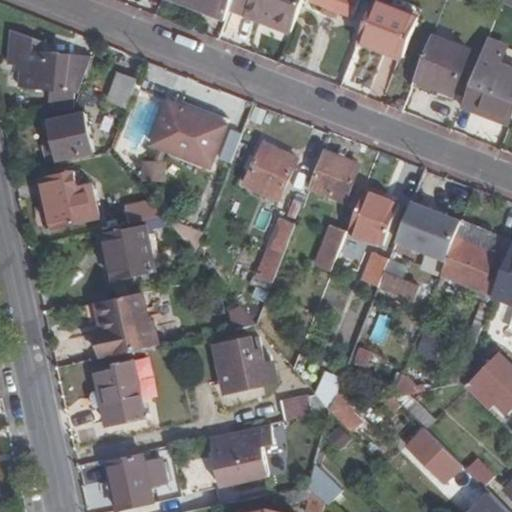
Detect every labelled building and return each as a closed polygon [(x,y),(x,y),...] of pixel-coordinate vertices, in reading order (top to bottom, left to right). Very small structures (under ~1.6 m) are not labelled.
[(186,0),(227,15),(228,12),(232,0),(186,0)] [(261,16),(293,28),(304,0),(232,0),(228,12),(257,23),(261,16)] [(311,0),(310,3),(325,9),(339,14),(353,20),(360,0),(311,0)] [(419,20),(373,3),(360,37),(384,46),(382,51),(404,60),(419,20)] [(339,14),(325,9),(322,15),(336,21),(339,14)] [(257,23),(291,35),(293,28),(261,16),(257,23)] [(44,41),(13,30),(12,63),(21,64),(28,64),(28,71),(27,85),(54,86),(53,116),(64,113),(74,112),(97,53),(44,50),(44,41)] [(358,42),(382,51),(384,46),(360,37),(358,42)] [(471,51),(433,37),(416,79),(455,94),(471,51)] [(487,43),(485,49),(501,55),(503,49),(487,43)] [(477,106),(511,119),(511,72),(497,66),(501,55),(485,49),(462,108),(474,113),(477,106)] [(140,80),(121,72),(110,100),(130,109),(133,99),(136,92),(140,80)] [(230,128),(173,105),(156,147),(163,149),(169,152),(213,169),(230,128)] [(511,119),(477,106),(474,113),(510,127),(511,122),(511,119)] [(87,120),(51,126),(55,146),(45,148),(47,164),(95,155),(87,120)] [(244,135),(234,131),(222,160),(232,164),(244,135)] [(299,160),(266,144),(246,184),(280,201),(299,160)] [(169,152),(163,149),(156,165),(144,168),(149,187),(173,181),(169,162),(164,163),(169,152)] [(360,166),(325,153),(311,189),(346,203),(360,166)] [(75,173),(44,180),(54,229),(100,218),(94,186),(78,189),(75,173)] [(399,206),(367,193),(354,227),(386,240),(399,206)] [(433,210),(414,203),(398,242),(448,262),(458,238),(464,222),(445,215),(433,210)] [(140,210),(142,223),(160,220),(167,218),(157,207),(140,210)] [(164,231),(177,229),(175,228),(167,218),(160,220),(164,231)] [(178,219),(175,228),(177,229),(196,252),(205,230),(178,219)] [(262,276),(275,281),(297,225),(284,220),(262,276)] [(325,253),(337,258),(351,225),(337,220),(325,253)] [(147,228),(107,235),(116,282),(140,277),(139,270),(154,268),(151,250),(148,235),(147,228)] [(156,233),(148,235),(151,250),(159,249),(156,233)] [(497,254),(458,238),(448,262),(444,274),(439,285),(491,306),(502,278),(490,273),(497,254)] [(362,280),(380,288),(387,272),(391,260),(373,254),(362,280)] [(490,273),(502,278),(509,259),(497,254),(490,273)] [(511,260),(509,259),(502,278),(491,306),(511,314),(511,329),(509,337),(511,338),(511,260)] [(422,286),(387,272),(380,288),(416,302),(422,286)] [(100,336),(105,359),(152,348),(141,294),(99,303),(105,334),(100,336)] [(290,300),(275,294),(264,320),(279,327),(290,300)] [(250,303),(231,310),(238,328),(256,321),(250,303)] [(371,337),(383,343),(395,318),(383,312),(371,337)] [(296,343),(303,346),(307,336),(300,333),(296,343)] [(439,357),(442,336),(425,333),(422,354),(439,357)] [(252,341),(218,348),(228,393),(277,383),(273,363),(266,364),(263,351),(254,352),(252,341)] [(493,399),(509,414),(511,410),(511,363),(503,354),(490,366),(484,359),(472,370),(480,376),(469,388),(487,405),(493,399)] [(148,417),(134,362),(97,371),(102,393),(106,408),(111,426),(148,417)] [(353,408),(344,380),(332,410),(331,413),(333,412),(353,408)] [(389,391),(398,393),(400,386),(393,383),(389,391)] [(407,388),(400,386),(398,393),(395,399),(408,396),(407,388)] [(106,408),(102,393),(93,395),(92,398),(95,408),(97,410),(106,408)] [(284,405),(287,422),(313,417),(331,413),(332,410),(320,396),(284,405)] [(435,421),(408,396),(395,399),(427,430),(435,421)] [(385,401),(420,437),(427,430),(395,399),(385,401)] [(314,431),(325,434),(331,413),(313,417),(314,431)] [(273,423),(214,435),(224,486),(283,475),(273,423)] [(342,450),(356,435),(347,426),(332,439),(342,450)] [(452,478),(464,466),(427,430),(420,437),(415,442),(452,478)] [(157,503),(145,456),(108,463),(118,511),(157,503)] [(478,460),(468,470),(486,488),(496,477),(478,460)] [(344,492),(316,466),(310,488),(325,503),(328,507),(344,492)] [(305,511),(322,511),(325,503),(310,488),(274,496),(275,507),(310,499),(305,511)] [(510,511),(492,494),(475,511),(510,511)]
